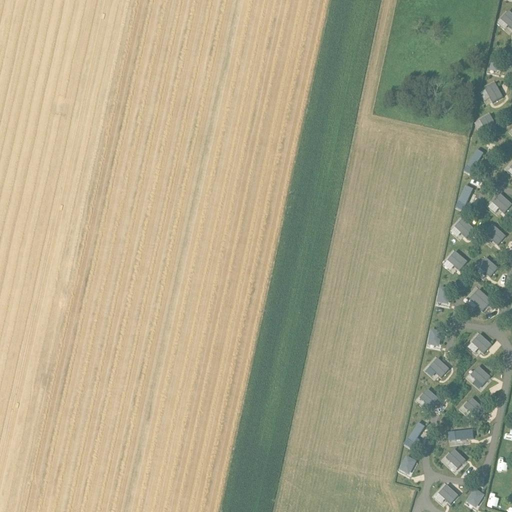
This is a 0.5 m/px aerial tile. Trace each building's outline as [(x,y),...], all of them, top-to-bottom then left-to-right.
[(511,15),(509,12),(501,21),(511,31),(511,15)] [(501,61),(493,59),(489,72),(497,74),(501,61)] [(485,91),(493,105),(503,99),(495,85),(485,91)] [(490,116),(480,122),(488,136),(498,131),(490,116)] [(484,155),(478,151),(463,173),(473,178),(480,167),(477,166),(484,155)] [(466,187),(455,210),(464,213),(474,191),(466,187)] [(511,205),(500,195),(493,205),(505,215),(511,207),(511,205)] [(463,220),(455,229),(466,240),(475,231),(463,220)] [(486,236),(498,247),(506,238),(494,227),(486,236)] [(455,253),(448,262),(460,273),(468,263),(455,253)] [(486,259),(478,268),(490,279),(499,270),(486,259)] [(440,289),(437,304),(448,307),(452,291),(440,289)] [(479,291),(470,301),(483,313),(493,303),(479,291)] [(431,331),(428,347),(439,349),(442,333),(431,331)] [(480,336),(472,345),(484,356),(492,347),(480,336)] [(438,360),(430,369),(442,380),(450,371),(438,360)] [(479,368),(471,377),(483,387),(491,378),(479,368)] [(428,391),(420,400),(432,410),(440,402),(428,391)] [(472,399),(464,408),(476,419),(484,410),(472,399)] [(419,424),(404,446),(411,451),(425,429),(419,424)] [(449,434),(449,443),(474,440),(473,431),(449,434)] [(454,451),(446,460),(458,470),(466,462),(454,451)] [(407,458),(400,472),(409,477),(417,463),(407,458)] [(447,487),(439,496),(451,506),(459,497),(447,487)] [(476,491),(467,504),(476,510),(485,497),(476,491)]
